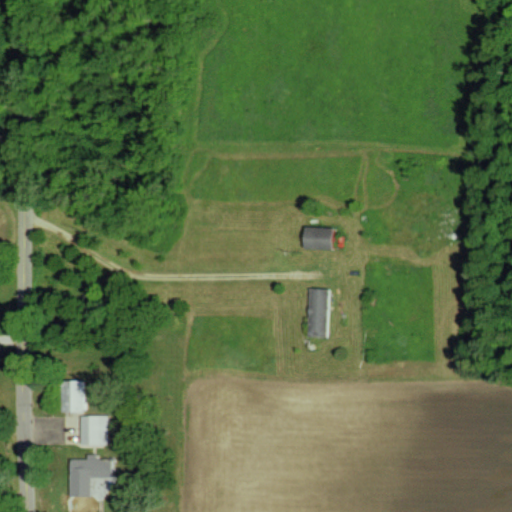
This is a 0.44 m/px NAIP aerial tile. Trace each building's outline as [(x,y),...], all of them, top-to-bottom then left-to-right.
[(334,248),(335,227),(306,226),(306,247),(334,248)] [(328,288),(309,287),(308,335),(328,335),(328,288)] [(83,379),(72,379),(71,384),(62,384),(62,411),(83,411),(83,379)] [(80,415),(81,444),(108,443),(107,414),(80,415)] [(91,496),(91,476),(111,476),(112,458),(86,457),(86,459),(70,458),(69,495),(91,496)]
